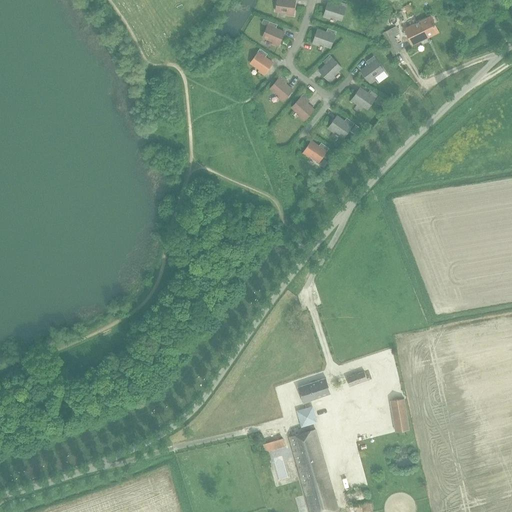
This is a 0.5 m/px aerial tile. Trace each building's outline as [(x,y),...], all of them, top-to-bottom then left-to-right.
[(276,0),(275,11),(286,12),(286,14),(293,15),(295,0),(293,0),(276,0)] [(323,17),(330,19),(330,17),(341,20),(345,8),(346,4),(340,2),(338,6),(328,2),(323,17)] [(414,24),(405,28),(412,44),(438,32),(430,16),(414,24)] [(275,24),(269,21),(263,19),(262,23),(267,25),(262,37),(273,41),(272,43),(278,46),(284,32),(274,28),(275,24)] [(317,29),(312,43),(319,46),(320,44),(330,48),(334,35),(336,31),(329,29),(328,33),(317,29)] [(392,54),(400,50),(390,29),(382,32),(392,54)] [(250,63),(259,69),(258,71),(264,75),(273,62),(263,56),(266,53),(260,49),(258,52),(250,63)] [(327,63),(319,71),(330,82),(335,77),(333,75),(341,68),(332,58),(329,55),(324,60),(327,63)] [(370,64),(361,70),(370,83),(375,78),(374,77),(383,70),(376,60),(375,60),(373,56),(368,61),(370,64)] [(279,95),(277,97),(283,101),(292,90),(284,83),(286,79),(281,75),(278,78),(270,88),(279,95)] [(351,100),(357,104),(358,103),(367,109),(375,98),(377,95),(371,91),(369,94),(360,88),(351,100)] [(300,115),(298,116),(304,121),(314,110),(305,102),(308,99),(303,94),(300,97),(291,107),(300,115)] [(328,128),(334,132),(335,131),(344,137),(351,126),(354,123),(348,119),(346,122),(336,116),(328,128)] [(308,157),(309,156),(318,162),(326,151),(328,148),(322,144),(320,147),(311,141),(302,153),(308,157)] [(324,159),(321,165),(325,168),(329,163),(324,159)] [(346,379),(349,387),(367,381),(364,373),(346,379)] [(326,378),(297,387),(302,403),(304,402),(307,411),(300,413),(306,431),(309,430),(307,421),(313,419),(308,401),(331,393),(326,378)] [(403,399),(391,401),(397,433),(409,431),(403,399)] [(306,431),(288,436),(310,511),(326,511),(338,509),(315,429),(309,430),(306,431)] [(285,447),(282,438),(263,444),(265,453),(285,447)]
